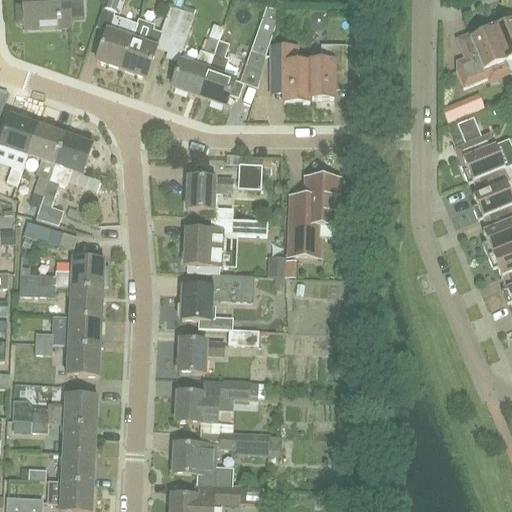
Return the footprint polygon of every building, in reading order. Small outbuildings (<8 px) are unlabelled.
[(23,0),(23,5),(17,9),(18,25),(25,29),(25,32),(72,29),(70,5),(83,5),(83,0),(23,0)] [(105,0),(101,13),(114,17),(119,19),(125,0),(105,0)] [(182,15),(169,10),(161,34),(174,38),(182,15)] [(266,10),(258,32),(272,37),(280,14),(266,10)] [(186,42),(194,19),(182,15),(174,38),(186,42)] [(112,18),(106,35),(96,64),(120,73),(137,27),(114,19),(112,18)] [(511,22),(508,20),(491,27),(506,64),(511,61),(511,22)] [(137,27),(120,73),(145,82),(161,36),(153,33),(154,28),(139,23),(137,27)] [(484,73),(506,64),(491,27),(473,35),(472,40),(469,41),(477,60),(465,65),(456,69),(456,75),(463,92),(488,82),(484,73)] [(472,40),(473,35),(456,42),(463,59),(456,62),(456,69),(465,65),(477,60),(469,41),(472,40)] [(180,65),(171,91),(197,100),(217,44),(209,41),(203,56),(201,55),(196,71),(180,65)] [(217,44),(197,100),(225,110),(229,98),(238,101),(242,88),(221,80),(227,64),(222,63),(228,48),(217,44)] [(309,65),(309,107),(310,107),(310,103),(334,103),(334,76),(347,76),(347,49),(321,49),(321,65),(309,65)] [(309,107),(309,65),(308,65),(308,67),(297,67),(297,50),(271,50),(271,79),(270,79),(270,99),(284,99),(284,107),(309,107)] [(250,54),(240,85),(258,91),(258,90),(266,60),(265,59),(250,54)] [(484,73),(488,82),(489,86),(511,77),(510,73),(506,64),(484,73)] [(459,106),(457,106),(443,113),(449,128),(464,121),(466,121),(459,106)] [(0,150),(27,160),(38,129),(10,119),(0,147),(0,150)] [(445,132),(460,169),(464,164),(463,162),(481,154),(476,142),(481,140),(473,120),(445,132)] [(55,169),(65,139),(38,129),(27,160),(41,165),(35,180),(39,181),(34,196),(44,200),(50,184),(49,184),(54,169),(55,169)] [(464,164),(460,169),(468,187),(473,185),(491,178),(505,172),(511,168),(511,151),(508,143),(495,148),(490,136),(481,140),(476,142),(481,154),(463,162),(464,164)] [(54,204),(60,187),(67,190),(72,176),(81,179),(92,148),(65,139),(55,169),(54,169),(49,184),(50,184),(44,200),(41,211),(40,211),(35,224),(58,231),(64,216),(51,212),(54,204)] [(238,169),(237,193),(260,194),(261,170),(238,169)] [(6,186),(6,187),(16,190),(22,174),(11,171),(6,186)] [(501,214),(511,209),(511,201),(506,186),(510,184),(505,172),(491,178),(496,189),(477,196),(473,198),(477,208),(472,210),(478,224),(483,222),(501,214)] [(491,178),(473,185),(477,196),(496,189),(491,178)] [(213,215),(213,212),(214,196),(232,197),(232,183),(189,181),(187,214),(211,215),(213,215)] [(337,229),(339,184),(307,183),(306,201),(292,201),(290,260),(318,261),(319,241),(335,241),(336,229),(337,229)] [(487,259),(511,249),(511,209),(501,214),(505,225),(487,233),(482,235),(487,245),(482,247),(487,259)] [(501,214),(483,222),(487,233),(505,225),(501,214)] [(238,224),(237,238),(265,240),(265,225),(238,224)] [(23,241),(46,248),(50,234),(27,227),(23,241)] [(16,247),(16,234),(0,234),(0,247),(16,247)] [(219,279),(220,272),(220,253),(232,253),(233,238),(211,237),(211,236),(186,235),(185,270),(189,270),(188,279),(219,279)] [(511,249),(487,259),(493,272),(497,271),(501,281),(511,276),(511,249)] [(285,282),(285,280),(286,263),(286,261),(269,260),(268,281),(285,282)] [(39,279),(39,280),(29,279),(30,261),(21,261),(19,289),(55,291),(72,291),(104,293),(104,291),(109,291),(110,271),(105,271),(106,264),(73,262),(72,277),(55,276),(55,280),(39,279)] [(511,276),(501,281),(506,292),(511,289),(511,276)] [(0,292),(8,293),(9,278),(0,278),(0,292)] [(253,281),(244,281),(220,280),(220,293),(183,291),(182,324),(186,324),(185,332),(210,333),(210,325),(211,325),(212,305),(231,306),(253,307),(253,281)] [(55,291),(19,289),(18,301),(55,303),(55,301),(55,291)] [(511,289),(506,292),(501,293),(507,307),(511,305),(511,306),(511,289)] [(70,321),(103,323),(104,293),(72,291),(70,321)] [(101,352),(103,323),(70,321),(69,350),(101,352)] [(232,334),(216,333),(216,334),(228,335),(227,350),(258,351),(259,341),(268,341),(267,336),(259,336),(232,334)] [(35,349),(52,349),(53,338),(35,338),(35,349)] [(206,346),(206,345),(181,344),(179,377),(204,378),(205,359),(223,360),(224,347),(206,346)] [(52,361),(52,349),(35,349),(34,360),(52,361)] [(100,380),(101,352),(69,350),(67,379),(100,380)] [(0,393),(8,393),(9,379),(0,378),(0,393)] [(223,401),(234,401),(249,402),(257,402),(258,386),(250,386),(224,385),(223,386),(223,401)] [(218,400),(203,400),(203,397),(202,397),(178,396),(176,426),(200,427),(217,428),(218,413),(218,400)] [(64,428),(98,430),(99,400),(66,399),(65,410),(48,409),(47,412),(34,411),(28,405),(13,404),(13,425),(31,426),(33,426),(48,427),(64,428)] [(48,427),(33,426),(31,426),(31,437),(48,438),(48,427)] [(63,457),(96,459),(98,430),(64,428),(63,457)] [(219,437),(218,452),(218,454),(235,455),(235,459),(280,461),(282,441),(270,441),(270,439),(219,437)] [(196,489),(214,490),(216,452),(199,451),(199,449),(176,448),(175,463),(171,464),(170,475),(174,476),(174,478),(197,480),(196,489)] [(61,486),(95,488),(96,459),(63,457),(61,486)] [(46,485),(46,474),(28,474),(28,485),(46,485)] [(59,511),(93,511),(95,488),(61,486),(47,485),(46,508),(60,509),(59,511)] [(239,491),(214,490),(196,489),(196,500),(173,499),(172,511),(211,511),(212,508),(239,509),(239,491)] [(8,501),(7,511),(42,511),(43,503),(8,501)]
